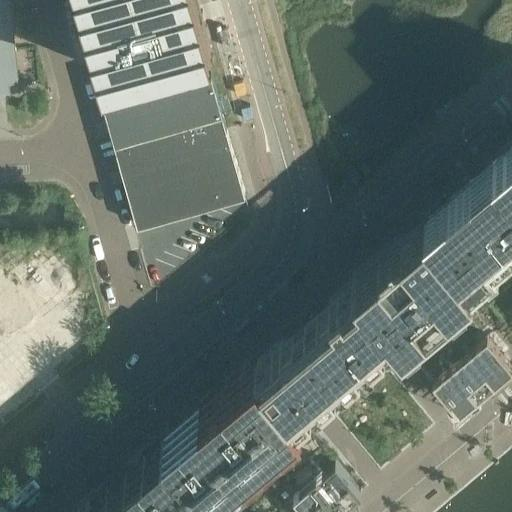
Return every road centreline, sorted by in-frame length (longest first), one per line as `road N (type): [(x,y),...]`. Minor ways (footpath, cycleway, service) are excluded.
road 1 (unclassified): [(165,364),(131,308),(84,142)]
road 2 (residential): [(324,240),(354,229),(511,101)]
road 3 (unclassified): [(292,235),(295,204),(244,21)]
road 4 (unclassified): [(0,502),(165,364)]
road 5 (unclassified): [(165,364),(276,271),(292,235)]
road 6 (residential): [(511,394),(370,511)]
road 7 (unclassified): [(84,142),(48,0)]
